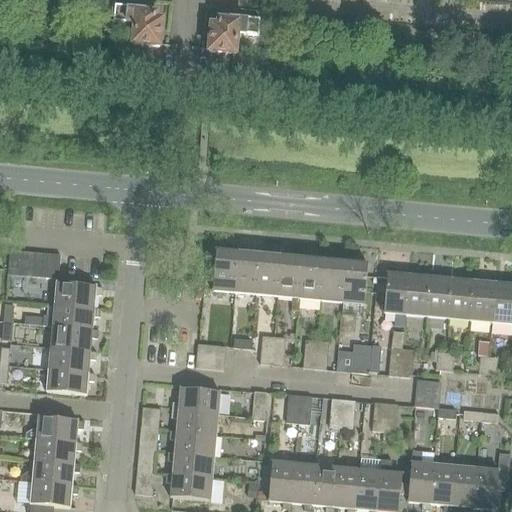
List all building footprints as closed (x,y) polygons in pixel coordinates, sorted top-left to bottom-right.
[(156,21),(156,15),(145,14),(145,12),(136,12),(137,9),(135,9),(115,8),(113,23),(135,25),(134,46),(142,46),(142,48),(151,49),(152,47),(160,48),(160,46),(161,39),(162,39),(163,30),(162,30),(162,21),(156,21)] [(230,21),(218,20),(217,26),(211,26),(210,34),(208,34),(207,44),(209,44),(209,51),(208,52),(217,53),(216,55),(226,56),(227,54),(234,55),(235,55),(236,45),(238,46),(238,39),(236,39),(237,35),(257,37),(259,21),(241,19),(239,19),(238,21),(230,20),(230,21)] [(275,39),(274,49),(281,50),(282,40),(275,39)] [(212,293),(234,295),(238,255),(224,254),(224,248),(216,247),(212,293)] [(238,255),(234,295),(256,297),(259,257),(245,256),(246,250),(238,249),(238,255)] [(259,257),(256,297),(277,299),(281,259),(267,258),(267,252),(259,251),(259,257)] [(22,254),(10,253),(9,253),(7,276),(19,278),(22,254)] [(281,259),(277,299),(292,300),(290,313),(298,314),(299,301),(302,261),(288,260),(289,254),(281,253),(281,259)] [(19,278),(32,279),(34,255),(22,254),(19,278)] [(34,255),(32,279),(44,280),(47,256),(34,255)] [(299,301),(320,303),(324,263),(310,262),(310,256),(302,255),(302,261),(299,301)] [(57,281),(58,276),(60,257),(47,256),(44,280),(57,281)] [(342,305),(345,265),(331,264),(332,258),(324,257),(324,263),(320,303),(342,305)] [(364,307),(367,267),(353,266),(353,260),(345,259),(345,265),(342,305),(364,307)] [(405,317),(409,277),(395,276),(395,270),(388,269),(383,315),(395,316),(393,329),(404,330),(405,317)] [(405,317),(427,319),(430,279),(416,278),(417,272),(409,271),(409,277),(405,317)] [(427,319),(448,321),(452,281),(451,281),(438,280),(438,274),(430,273),(430,279),(427,319)] [(448,321),(470,323),(473,283),(459,282),(460,276),(452,275),(451,281),(452,281),(448,321)] [(473,283),(470,323),(491,325),(495,285),(481,284),(481,278),(474,277),(473,283)] [(495,285),(491,325),(511,327),(511,286),(502,286),(503,280),(495,279),(495,285)] [(94,311),(95,297),(101,298),(102,290),(56,285),(54,307),(94,311)] [(13,308),(5,307),(3,324),(12,325),(13,308)] [(94,311),(54,307),(53,319),(43,318),(42,329),(51,330),(52,329),(92,333),(92,332),(93,319),(99,319),(100,311),(94,311)] [(12,325),(3,324),(1,342),(10,343),(12,325)] [(52,329),(51,330),(50,350),(90,354),(91,340),(97,341),(98,333),(92,332),(92,333),(52,329)] [(393,334),(391,350),(402,351),(403,335),(393,334)] [(262,338),(260,352),(259,366),(271,367),(273,339),(262,338)] [(273,339),(271,367),(282,368),(285,340),(273,339)] [(233,341),(233,350),(250,351),(251,342),(233,341)] [(302,370),(314,371),(316,343),(305,342),(302,370)] [(316,343),(314,371),(325,372),(328,344),(316,343)] [(225,349),(197,347),(196,359),(224,361),(225,349)] [(358,347),(355,375),(367,376),(370,348),(358,347)] [(381,349),(372,348),(369,374),(378,375),(381,349)] [(1,350),(0,356),(0,367),(8,368),(9,351),(1,350)] [(90,354),(50,350),(48,372),(88,376),(88,375),(89,362),(95,362),(96,354),(90,354)] [(388,378),(399,379),(402,351),(391,350),(390,350),(388,378)] [(411,380),(412,376),(414,353),(402,351),(399,379),(411,380)] [(443,373),(445,356),(436,355),(435,372),(443,373)] [(452,374),(454,356),(445,356),(443,373),(452,374)] [(224,361),(196,359),(195,370),(223,373),(224,361)] [(478,377),(487,377),(488,360),(480,359),(478,377)] [(488,360),(487,377),(495,378),(497,361),(488,360)] [(88,376),(48,372),(46,394),(86,398),(87,383),(93,384),(94,376),(88,375),(88,376)] [(417,383),(415,396),(439,398),(441,385),(417,383)] [(172,405),(171,412),(218,417),(220,395),(179,391),(178,405),(172,405)] [(254,394),(254,395),(251,422),(263,423),(266,395),(254,394)] [(414,409),(416,409),(438,411),(439,398),(415,396),(414,409)] [(285,425),(297,426),(300,398),(288,397),(285,425)] [(300,398),(297,426),(309,427),(311,399),(300,398)] [(340,430),(343,402),(331,401),(329,429),(340,430)] [(355,403),(343,402),(340,430),(352,431),(355,403)] [(372,433),(383,434),(386,406),(374,405),(372,433)] [(386,406),(383,434),(395,435),(397,407),(386,406)] [(142,410),(141,422),(159,424),(160,411),(142,410)] [(456,413),(438,411),(437,420),(455,421),(456,413)] [(218,417),(171,412),(171,420),(177,421),(175,434),(175,435),(216,438),(218,417)] [(463,422),(480,424),(481,415),(463,413),(463,422)] [(481,415),(480,424),(498,426),(498,417),(481,415)] [(25,441),(35,442),(76,445),(77,431),(83,432),(84,424),(37,419),(36,431),(32,431),(25,435),(25,441)] [(140,431),(158,432),(159,424),(141,422),(140,431)] [(158,432),(140,431),(139,443),(157,445),(158,432)] [(175,435),(175,434),(169,433),(169,442),(175,442),(173,456),(214,460),(216,438),(175,435)] [(33,463),(74,467),(74,466),(75,453),(81,453),(82,445),(76,445),(35,442),(33,463)] [(138,452),(156,453),(157,445),(139,443),(138,452)] [(156,453),(138,452),(137,465),(155,466),(156,453)] [(173,456),(167,455),(167,463),(173,464),(171,477),(171,478),(212,481),(214,460),(173,456)] [(398,511),(400,496),(404,497),(408,497),(408,494),(409,486),(401,485),(402,476),(390,474),(392,463),(380,462),(379,473),(380,473),(376,511),(398,511)] [(33,463),(32,474),(28,474),(20,478),(20,484),(31,485),(72,488),(73,474),(79,475),(80,467),(74,466),(74,467),(33,463)] [(290,506),(294,466),(272,464),(268,504),(282,505),(282,511),(287,511),(289,511),(290,506)] [(411,464),(409,486),(408,494),(407,505),(422,506),(421,511),(429,511),(430,507),(429,507),(433,466),(411,464)] [(136,474),(154,475),(155,466),(137,465),(136,474)] [(472,511),(473,511),(483,511),(494,511),(496,493),(504,494),(505,483),(507,483),(508,466),(499,465),(498,472),(476,470),(472,511)] [(311,508),(315,468),(294,466),(290,506),(304,508),(303,511),(311,511),(312,508),(311,508)] [(429,507),(430,507),(443,508),(442,511),(450,511),(451,509),(455,468),(433,466),(429,507)] [(337,470),(315,468),(311,508),(312,508),(325,509),(325,511),(333,511),(333,510),(337,470)] [(455,468),(451,509),(465,510),(464,511),(472,511),(473,511),(472,511),(476,470),(455,468)] [(333,510),(347,511),(346,511),(354,511),(358,472),(337,470),(333,510)] [(354,511),(376,511),(380,473),(379,473),(358,472),(354,511)] [(154,475),(136,474),(135,488),(153,489),(154,475)] [(171,478),(171,477),(165,477),(165,485),(171,485),(169,500),(210,503),(212,481),(171,478)] [(78,488),(72,488),(31,485),(29,507),(70,510),(71,496),(77,496),(78,488)] [(257,488),(249,487),(248,498),(255,499),(257,488)] [(135,488),(134,496),(152,498),(153,489),(135,488)]
